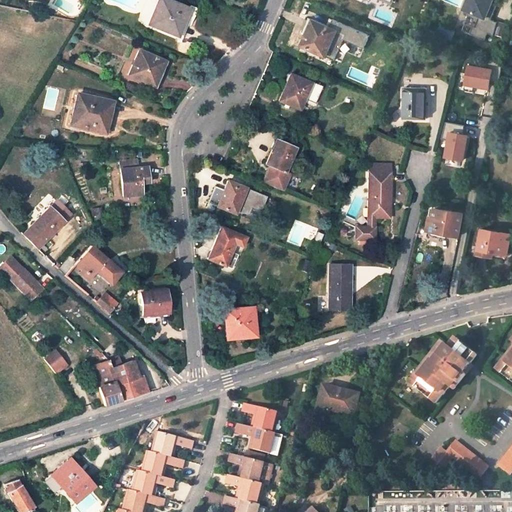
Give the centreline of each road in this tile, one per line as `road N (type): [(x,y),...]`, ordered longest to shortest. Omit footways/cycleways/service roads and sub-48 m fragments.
road 1 (residential): [(199,389),(177,156),(192,122),(259,38),(275,0)]
road 2 (unclassified): [(223,382),(511,297)]
road 3 (residential): [(0,222),(190,392)]
road 4 (unclassified): [(0,453),(190,392)]
road 5 (residential): [(187,511),(207,468),(223,382)]
